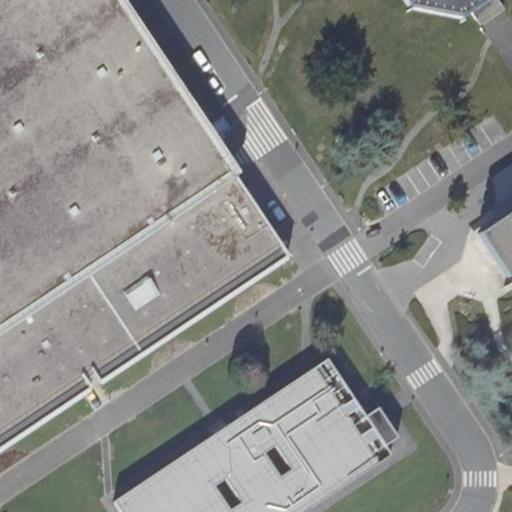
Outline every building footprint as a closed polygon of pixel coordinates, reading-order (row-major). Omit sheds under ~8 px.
[(0,0),(0,442),(284,254),(265,225),(274,218),(125,0),(0,0)] [(466,11),(482,0),(405,0),(408,5),(460,15),(466,11)] [(511,213),(478,237),(511,286),(511,284),(511,213)] [(325,363),(109,502),(115,511),(305,511),(387,460),(382,452),(362,422),(325,363)] [(375,413),(362,422),(382,452),(395,443),(375,413)]
